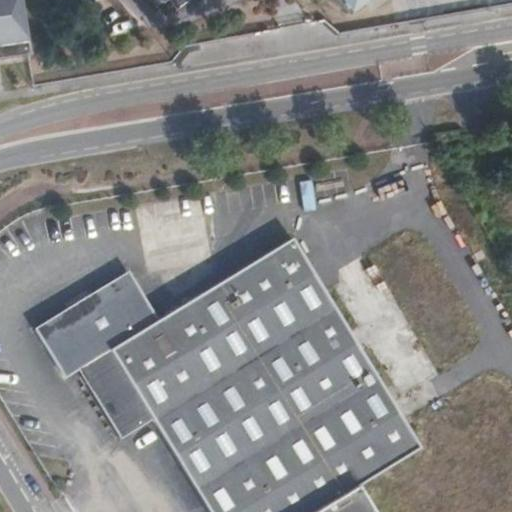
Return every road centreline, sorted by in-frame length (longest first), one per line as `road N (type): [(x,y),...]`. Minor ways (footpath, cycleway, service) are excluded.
road 1 (primary): [(511,29),(102,99),(0,128)]
road 2 (primary): [(0,156),(511,69)]
